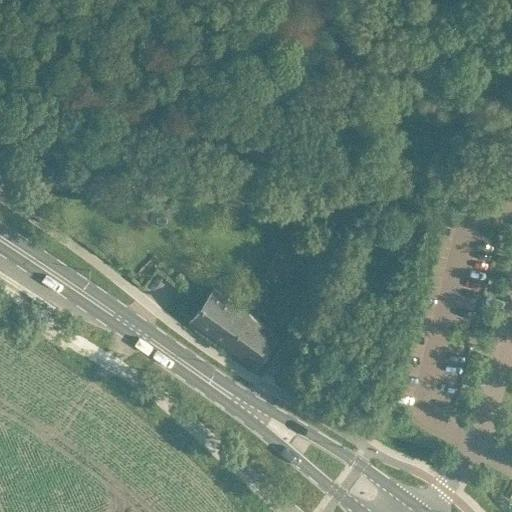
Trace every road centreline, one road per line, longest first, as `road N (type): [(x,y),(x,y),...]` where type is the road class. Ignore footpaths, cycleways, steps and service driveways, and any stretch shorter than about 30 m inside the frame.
road 1 (track): [(0,195),(32,180),(365,171)]
road 2 (primary): [(227,393),(0,241)]
road 3 (track): [(365,171),(263,383)]
road 4 (primary): [(411,511),(298,429),(227,393)]
road 5 (primary): [(227,393),(281,451),(357,511)]
road 6 (track): [(375,171),(393,0)]
road 7 (track): [(375,171),(511,166)]
